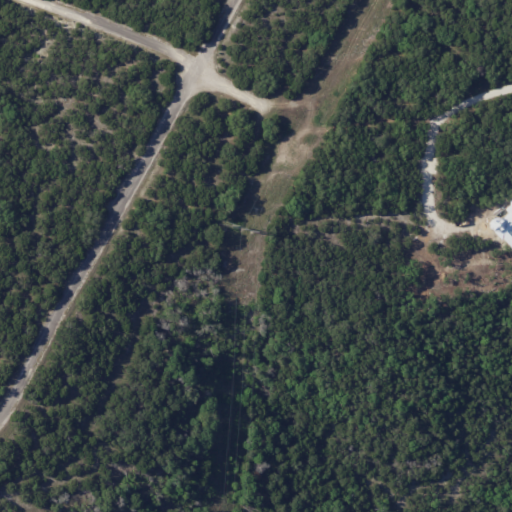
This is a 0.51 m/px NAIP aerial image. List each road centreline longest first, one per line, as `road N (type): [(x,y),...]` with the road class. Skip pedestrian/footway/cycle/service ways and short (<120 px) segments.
road 1 (residential): [(227,0),(0,404)]
road 2 (residential): [(40,0),(257,91)]
